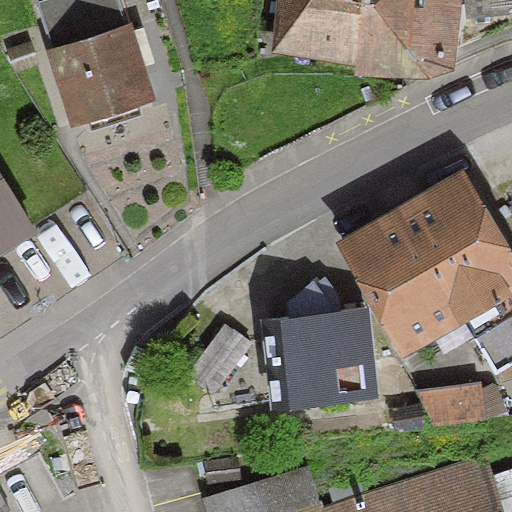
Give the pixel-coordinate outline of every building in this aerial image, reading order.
[(112,0),(35,0),(31,1),(70,122),(144,98),(112,0)] [(280,0),(272,62),(358,74),(368,0),(280,0)] [(465,0),(368,0),(358,74),(357,85),(428,86),(453,76),(465,0)] [(511,0),(489,0),(491,13),(511,11),(511,0)] [(25,45),(3,52),(9,69),(31,62),(25,45)] [(435,188),(337,244),(398,347),(455,313),(486,366),(511,350),(511,309),(500,289),(511,281),(511,269),(464,188),(442,200),(435,188)] [(0,190),(0,243),(24,228),(0,190)] [(289,318),(262,321),(271,402),(369,393),(359,309),(326,313),(307,287),(287,303),(289,318)] [(222,325),(183,376),(206,393),(244,343),(222,325)] [(427,423),(460,423),(448,393),(411,396),(427,423)] [(414,405),(385,410),(388,429),(417,424),(414,405)] [(496,511),(494,504),(511,498),(511,467),(485,476),(480,460),(364,497),(358,478),(323,489),(329,508),(318,511),(315,504),(291,511),(496,511)] [(302,467),(200,499),(203,511),(273,511),(312,500),(302,467)]
